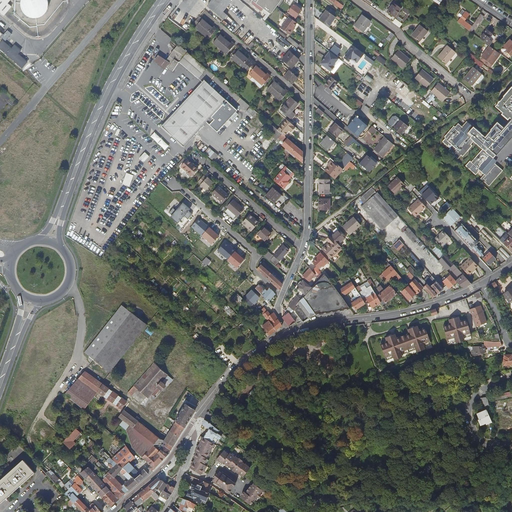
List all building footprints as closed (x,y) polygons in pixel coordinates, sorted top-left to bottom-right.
[(0,0),(0,11),(4,15),(11,7),(7,4),(10,0),(0,0)] [(48,0),(21,0),(21,3),(21,4),(21,8),(23,12),(26,14),(27,15),(31,17),(35,18),(36,18),(40,17),(44,15),(47,11),(49,7),(49,2),(48,0)] [(212,0),(211,2),(226,16),(227,16),(222,12),(232,0),(212,0)] [(251,0),(270,14),(280,0),(293,0),(298,3),(297,0),(251,0)] [(226,16),(211,2),(207,7),(223,20),(226,16)] [(295,3),(289,12),(296,18),(302,10),(296,5),(295,3)] [(402,9),(395,4),(389,12),(396,17),(402,9)] [(458,22),(469,30),(472,26),(465,21),(470,15),(462,9),(458,15),(461,18),(458,22)] [(337,17),(327,10),(325,14),(324,13),(322,16),(323,16),(320,20),(329,27),(337,17)] [(480,14),(469,31),(471,32),(478,23),(480,22),(484,16),(480,14)] [(372,21),(363,15),(355,26),(359,29),(358,31),(360,33),(362,31),(364,32),(372,21)] [(298,23),(290,17),(281,29),(291,36),(294,31),(293,30),(295,27),(298,23)] [(394,23),(401,28),(404,25),(397,20),(394,23)] [(203,21),(197,27),(210,39),(217,30),(214,27),(213,29),(203,21)] [(420,25),(412,35),(420,41),(428,32),(420,25)] [(480,39),(489,46),(492,42),(489,40),(495,33),(489,28),(480,39)] [(7,31),(1,38),(5,41),(12,34),(7,31)] [(220,36),(214,43),(228,55),(236,47),(232,44),(231,45),(220,36)] [(289,41),(298,49),(300,47),(290,39),(289,41)] [(3,41),(0,43),(0,48),(22,68),(27,62),(18,54),(21,50),(15,45),(12,49),(3,41)] [(357,63),(363,54),(352,46),(343,58),(348,62),(351,58),(357,63)] [(446,64),(455,53),(447,46),(438,57),(446,64)] [(484,61),(492,67),(501,54),(491,46),(482,57),(485,59),(484,61)] [(174,48),(166,60),(163,65),(166,67),(172,71),(183,56),(175,50),(175,49),(174,48)] [(403,68),(410,60),(398,50),(391,59),(403,68)] [(289,51),(281,59),(291,68),(298,60),(297,59),(289,51)] [(249,72),(256,64),(253,62),(254,62),(251,59),(249,60),(239,52),(233,59),(246,70),(249,72)] [(338,59),(329,52),(324,58),(324,59),(323,61),(322,60),(320,64),(331,72),(334,68),(332,66),(338,59)] [(197,78),(206,69),(187,53),(179,62),(197,78)] [(165,69),(166,67),(163,65),(166,60),(158,55),(153,62),(165,69)] [(476,63),(489,72),(491,70),(483,64),(484,64),(479,60),(476,63)] [(257,67),(251,75),(258,81),(255,83),(262,89),(272,77),(268,74),(267,76),(257,67)] [(468,79),(476,86),(479,82),(481,84),(483,84),(487,78),(487,76),(477,68),(468,79)] [(297,77),(289,71),(283,78),(290,85),(297,77)] [(429,89),(435,81),(424,72),(418,80),(429,89)] [(323,84),(336,95),(341,91),(336,87),(339,83),(330,76),(323,84)] [(183,148),(206,123),(218,132),(238,111),(204,81),(197,89),(161,127),(180,145),(183,148)] [(282,101),(289,92),(287,90),(286,90),(285,91),(275,82),(269,90),(282,101)] [(428,101),(432,105),(437,98),(436,96),(437,95),(446,103),(452,95),(441,85),(434,93),(428,101)] [(511,86),(509,87),(511,88),(495,106),(509,118),(510,117),(511,119),(504,127),(498,122),(485,136),(475,127),(473,129),(466,123),(463,127),(458,122),(455,126),(454,125),(444,136),(445,137),(442,140),(450,148),(448,149),(458,158),(461,154),(462,156),(472,145),(471,144),(473,141),(482,149),(471,161),(470,160),(465,165),(475,174),(479,171),(478,170),(479,169),(484,173),(480,178),(488,186),(502,170),(494,162),(496,160),(493,157),(495,155),(496,155),(503,148),(501,147),(504,143),(505,144),(511,136),(511,135),(511,134),(511,86)] [(292,113),(300,104),(293,98),(281,112),(291,121),(295,116),(292,113)] [(362,104),(356,98),(353,101),(360,107),(362,104)] [(352,123),(363,133),(369,126),(357,117),(352,123)] [(294,127),(286,120),(277,130),(279,131),(284,136),(288,131),(290,132),(294,127)] [(408,126),(401,120),(394,129),(400,135),(408,126)] [(348,133),(336,123),(330,130),(341,140),(348,133)] [(348,127),(360,137),(360,136),(363,133),(352,123),(348,127)] [(274,137),(279,131),(277,130),(270,124),(264,130),(269,134),(274,139),(275,138),(274,137)] [(376,130),(372,127),(367,132),(372,135),(376,130)] [(283,143),(287,139),(284,136),(279,131),(274,137),(275,138),(274,139),(278,143),(280,140),(283,143)] [(155,132),(151,136),(165,150),(169,146),(155,132)] [(351,135),(344,142),(349,147),(356,140),(351,135)] [(336,142),(329,136),(322,144),(329,150),(336,142)] [(389,141),(385,137),(371,153),(381,162),(385,157),(383,156),(393,144),(391,143),(389,141)] [(262,145),(268,150),(273,144),(267,139),(262,145)] [(302,166),(302,152),(287,139),(283,143),(281,146),(300,163),(300,164),(302,166)] [(205,153),(217,163),(221,158),(210,147),(205,153)] [(348,170),(350,164),(353,156),(346,153),(340,166),(348,170)] [(360,165),(369,173),(377,164),(366,154),(364,156),(366,157),(360,165)] [(199,167),(189,159),(182,166),(193,175),(199,167)] [(324,170),(333,178),(341,168),(334,162),(333,163),(329,160),(326,165),(327,166),(324,170)] [(293,174),(285,167),(273,181),(283,189),(287,185),(285,183),(293,174)] [(130,186),(134,175),(127,172),(123,183),(130,186)] [(205,174),(200,180),(203,183),(202,184),(208,189),(215,181),(209,176),(208,177),(205,174)] [(405,183),(399,177),(392,183),(389,186),(396,193),(401,189),(400,187),(405,183)] [(318,180),(318,193),(328,193),(328,180),(318,180)] [(230,195),(220,186),(214,193),(224,202),(230,195)] [(363,197),(367,202),(378,193),(373,188),(363,197)] [(423,196),(432,205),(436,201),(437,202),(440,199),(431,189),(423,196)] [(276,190),(268,198),(276,205),(279,202),(279,201),(283,196),(276,190)] [(367,202),(388,226),(399,216),(378,192),(378,193),(367,202)] [(179,222),(185,216),(188,219),(192,214),(189,210),(194,204),(186,198),(176,209),(174,208),(169,213),(179,222)] [(318,199),(319,209),(329,209),(329,199),(318,199)] [(427,206),(420,199),(409,208),(416,216),(427,206)] [(235,200),(229,206),(239,216),(246,209),(235,200)] [(443,206),(446,210),(452,205),(448,201),(443,206)] [(388,226),(367,202),(365,204),(363,202),(360,205),(383,231),(388,226)] [(444,219),(452,227),(462,218),(454,210),(444,219)] [(251,214),(245,221),(254,229),(260,222),(251,214)] [(343,226),(350,235),(361,225),(354,216),(343,226)] [(212,244),(220,235),(199,217),(191,226),(212,244)] [(454,229),(481,258),(485,254),(477,245),(479,243),(462,225),(459,228),(457,226),(454,229)] [(265,226),(259,233),(266,239),(272,232),(265,226)] [(414,242),(418,238),(409,227),(404,232),(414,242)] [(482,231),(491,240),(493,238),(484,229),(482,231)] [(332,237),(339,244),(346,237),(340,230),(332,237)] [(444,231),(436,239),(442,246),(451,238),(444,231)] [(479,233),(488,243),(490,241),(482,232),(479,233)] [(339,244),(332,237),(328,241),(330,243),(327,246),(326,245),(322,249),(330,258),(342,247),(339,244)] [(226,240),(217,250),(237,268),(246,258),(226,240)] [(400,240),(394,245),(398,250),(405,245),(400,240)] [(275,253),(271,258),(278,264),(291,248),(286,244),(276,255),(275,253)] [(462,287),(472,283),(450,259),(438,245),(431,252),(447,270),(452,266),(461,277),(457,281),(462,287)] [(500,250),(509,259),(511,257),(503,247),(500,250)] [(498,252),(506,261),(508,259),(500,250),(498,252)] [(486,258),(484,260),(490,267),(497,260),(489,251),(486,253),(487,254),(485,256),(486,258)] [(328,261),(321,252),(316,257),(317,258),(313,262),(318,268),(322,265),(323,266),(328,261)] [(479,267),(470,257),(461,266),(469,276),(479,267)] [(281,289),(283,284),(261,264),(258,268),(261,271),(266,276),(276,284),(281,289)] [(382,272),(383,273),(389,280),(395,275),(398,273),(390,264),(382,272)] [(316,275),(310,267),(303,275),(310,281),(316,275)] [(456,280),(458,278),(450,269),(448,271),(456,280)] [(418,275),(414,270),(408,273),(411,279),(418,275)] [(389,280),(383,273),(380,276),(386,283),(389,280)] [(311,288),(305,295),(318,313),(350,307),(339,292),(333,285),(324,274),(311,288)] [(457,281),(451,275),(444,281),(450,288),(457,281)] [(424,287),(433,297),(443,289),(433,276),(428,281),(426,280),(425,281),(427,283),(428,284),(424,287)] [(424,287),(420,283),(419,284),(416,280),(411,284),(414,288),(413,289),(417,293),(424,287)] [(305,295),(311,288),(307,284),(303,281),(297,288),(304,295),(305,295)] [(356,287),(352,282),(339,291),(343,296),(352,290),(356,287)] [(493,282),(489,284),(493,291),(497,289),(496,287),(493,282)] [(258,285),(255,288),(269,300),(276,293),(270,288),(269,289),(267,287),(265,290),(258,285)] [(391,298),(385,291),(381,286),(377,289),(381,293),(382,292),(383,292),(379,295),(386,303),(391,298)] [(396,294),(390,286),(385,291),(391,298),(396,294)] [(416,294),(409,286),(402,292),(409,300),(416,294)] [(378,297),(375,292),(372,287),(364,292),(362,288),(358,291),(360,294),(363,298),(363,299),(366,297),(373,307),(381,302),(378,297)] [(358,291),(358,290),(354,293),(358,299),(352,303),(357,309),(366,303),(363,299),(363,298),(360,294),(358,291)] [(304,295),(300,300),(294,307),(295,308),(294,308),(296,310),(304,321),(316,313),(318,313),(305,295),(304,295)] [(386,303),(379,295),(378,297),(381,302),(383,305),(386,303)] [(294,307),(300,300),(296,297),(290,302),(294,307)] [(405,306),(410,305),(404,298),(401,300),(405,306)] [(93,360),(130,312),(121,303),(84,352),(93,360)] [(470,309),(476,323),(477,325),(486,322),(485,320),(486,319),(483,311),(481,305),(470,309)] [(283,325),(274,312),(272,314),(268,311),(267,311),(264,307),(262,309),(266,312),(264,314),(269,321),(276,330),(283,325)] [(130,312),(93,360),(94,360),(110,372),(147,325),(130,312)] [(290,326),(296,321),(291,314),(289,312),(283,317),(290,326)] [(444,324),(448,338),(455,336),(456,339),(464,337),(464,336),(463,333),(471,331),(471,330),(467,318),(460,319),(459,316),(457,317),(456,316),(450,318),(451,322),(444,324)] [(269,335),(276,330),(269,321),(263,326),(269,335)] [(387,340),(381,342),(386,356),(393,353),(394,356),(402,353),(401,350),(416,345),(416,347),(417,348),(424,345),(423,342),(431,339),(426,326),(419,328),(418,324),(411,327),(411,328),(409,329),(410,332),(397,336),(396,333),(393,334),(393,333),(386,336),(387,340)] [(161,390),(165,385),(162,382),(168,375),(154,362),(127,392),(131,396),(138,389),(148,397),(150,395),(157,387),(161,390)] [(65,394),(84,410),(94,396),(102,383),(85,371),(65,394)] [(167,387),(173,380),(168,375),(162,382),(165,385),(167,387)] [(102,383),(94,396),(100,400),(103,395),(122,409),(127,402),(102,383)] [(157,387),(150,395),(154,398),(161,390),(157,387)] [(18,393),(15,399),(23,403),(26,397),(18,393)] [(185,427),(195,410),(192,408),(186,404),(175,421),(176,421),(185,427)] [(479,418),(481,424),(487,421),(487,423),(492,421),(487,409),(478,412),(480,418),(479,418)] [(154,444),(159,439),(123,410),(118,416),(124,420),(131,426),(130,427),(153,445),(154,444)] [(131,426),(124,420),(120,425),(126,430),(129,426),(130,427),(131,426)] [(204,420),(203,424),(210,429),(204,437),(214,443),(217,439),(219,440),(222,436),(218,433),(219,431),(205,420),(204,420)] [(179,436),(185,427),(176,421),(174,425),(172,424),(171,425),(173,427),(171,431),(179,436)] [(126,430),(126,431),(128,437),(132,447),(142,457),(153,445),(130,427),(129,426),(126,430)] [(81,432),(76,428),(69,435),(73,439),(81,432)] [(85,428),(81,432),(89,439),(91,436),(90,436),(92,433),(85,428)] [(173,446),(179,436),(171,431),(169,430),(167,433),(168,434),(164,441),(173,446)] [(69,435),(63,442),(67,446),(73,439),(69,435)] [(190,466),(202,472),(204,473),(209,473),(211,470),(215,464),(214,463),(216,460),(218,458),(215,456),(216,454),(220,447),(214,443),(204,437),(203,436),(202,436),(198,440),(201,442),(195,450),(197,452),(194,456),(195,458),(190,466)] [(170,450),(173,446),(164,441),(163,440),(161,444),(170,450)] [(168,454),(170,450),(161,444),(158,444),(154,444),(161,449),(168,454)] [(142,457),(148,462),(159,451),(153,445),(142,457)] [(113,459),(117,463),(128,474),(134,469),(129,463),(135,457),(126,446),(113,459)] [(154,469),(168,454),(161,449),(159,451),(148,462),(149,464),(148,465),(150,466),(149,468),(152,471),(154,469)] [(222,463),(223,461),(229,454),(225,451),(224,450),(218,458),(216,460),(214,463),(215,464),(218,459),(222,463)] [(229,464),(235,456),(230,453),(229,454),(223,461),(228,465),(229,464)] [(241,459),(236,456),(235,456),(229,464),(234,468),(237,465),(241,459)] [(241,459),(237,465),(234,468),(239,472),(239,471),(242,468),(246,463),(241,459)] [(0,503),(35,473),(24,461),(0,482),(0,503)] [(127,492),(138,483),(128,474),(117,463),(114,466),(113,465),(110,469),(111,470),(108,472),(114,478),(117,475),(118,476),(120,475),(118,473),(120,472),(127,479),(124,482),(125,483),(122,486),(127,492)] [(246,471),(251,466),(246,463),(242,468),(239,471),(239,472),(244,476),(244,475),(246,472),(246,471)] [(80,473),(85,478),(93,472),(88,466),(80,473)] [(138,483),(148,474),(144,469),(139,473),(134,468),(134,469),(128,474),(138,483)] [(93,472),(85,478),(89,483),(97,476),(93,472)] [(118,499),(127,492),(122,486),(114,478),(108,472),(106,474),(108,475),(106,477),(103,474),(100,477),(114,492),(114,493),(114,494),(118,499)] [(213,481),(229,493),(236,483),(220,472),(219,473),(213,481)] [(188,474),(186,478),(193,482),(195,477),(188,474)] [(89,483),(94,488),(102,481),(97,476),(89,483)] [(73,482),(74,483),(78,487),(82,484),(82,481),(78,477),(73,482)] [(157,479),(149,486),(157,495),(157,494),(158,494),(162,490),(166,484),(157,479)] [(211,485),(200,479),(198,485),(193,483),(191,488),(192,488),(191,491),(190,491),(188,495),(193,497),(193,498),(201,501),(202,499),(207,501),(210,495),(208,494),(211,485)] [(94,488),(98,492),(106,486),(102,481),(94,488)] [(69,489),(73,493),(76,496),(81,491),(78,487),(74,483),(69,489)] [(264,490),(255,483),(250,488),(259,496),(264,490)] [(175,487),(174,487),(166,484),(162,490),(171,494),(175,487)] [(98,492),(102,497),(110,490),(106,486),(98,492)] [(149,486),(140,493),(144,498),(145,498),(150,493),(154,496),(153,498),(154,499),(157,495),(149,486)] [(259,496),(250,488),(247,493),(254,499),(256,500),(256,501),(259,496)] [(111,506),(118,499),(114,494),(110,490),(102,497),(108,503),(111,506)] [(168,499),(171,494),(162,490),(158,494),(157,494),(167,499),(168,499)] [(254,499),(247,493),(245,492),(241,498),(250,504),(254,499)] [(73,503),(78,498),(76,496),(73,493),(69,497),(71,499),(70,500),(73,503)] [(131,500),(132,501),(137,507),(138,506),(137,505),(144,498),(140,493),(131,500)] [(239,504),(224,493),(222,496),(228,499),(227,500),(233,504),(233,505),(236,508),(239,504)] [(82,511),(87,508),(78,498),(73,503),(71,505),(73,508),(75,507),(79,511),(80,510),(81,511),(82,511)] [(193,511),(196,504),(184,499),(181,508),(192,511),(193,511)] [(132,501),(124,508),(127,511),(130,511),(135,508),(137,511),(141,511),(138,508),(137,507),(132,501)] [(90,511),(100,511),(93,503),(87,508),(90,511)]
